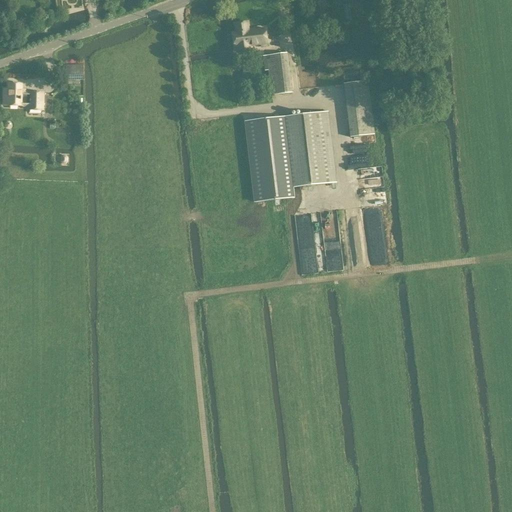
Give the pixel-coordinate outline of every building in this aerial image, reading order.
[(220,33),(222,48),(226,48),(227,53),(239,52),(238,46),(255,44),(253,29),(236,31),(235,22),(223,24),(224,32),(220,33)] [(273,55),(253,58),(258,98),(278,95),(273,55)] [(357,67),(343,69),(345,82),(359,80),(357,67)] [(81,70),(65,71),(66,82),(82,81),(81,70)] [(335,85),(341,139),(365,136),(359,82),(335,85)] [(24,93),(20,92),(20,84),(9,84),(8,90),(4,90),(4,106),(28,107),(28,108),(41,108),(41,111),(42,93),(29,93),(29,94),(24,94),(24,93)] [(328,112),(245,122),(254,203),(295,198),(294,188),(336,183),(328,112)]
